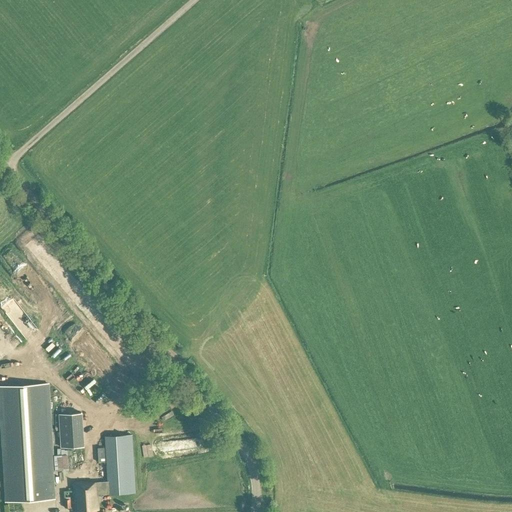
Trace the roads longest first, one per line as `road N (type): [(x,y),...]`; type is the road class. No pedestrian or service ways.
road 1 (unclassified): [(255,511),(252,470),(238,441),(0,166)]
road 2 (track): [(0,164),(190,0)]
